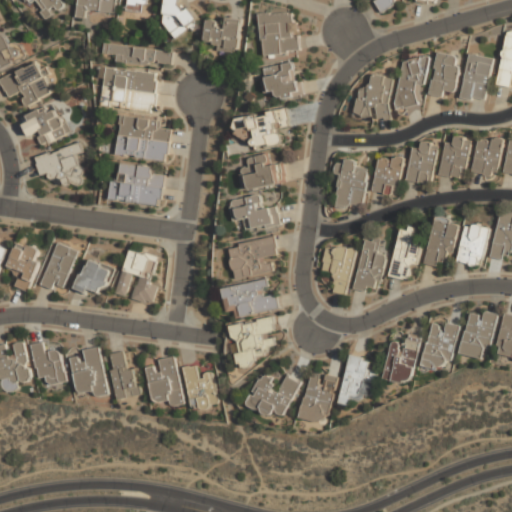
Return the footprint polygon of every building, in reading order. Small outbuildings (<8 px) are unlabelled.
[(29,0),(47,20),(64,6),(65,0),(29,0)] [(79,0),(78,17),(88,18),(89,11),(116,14),(117,0),(79,0)] [(151,10),(151,0),(129,0),(129,10),(151,10)] [(196,34),(197,6),(182,6),(182,0),(167,0),(166,33),(196,34)] [(379,0),(378,7),(396,11),(398,0),(379,0)] [(299,12),(260,14),(262,54),(301,52),(299,12)] [(205,46),(239,50),(243,19),(226,17),(225,22),(209,20),(205,46)] [(511,28),(508,28),(498,84),(511,86),(511,28)] [(0,69),(28,59),(21,42),(11,46),(6,33),(0,35),(0,69)] [(173,67),(174,51),(105,44),(104,59),(173,67)] [(430,94),(445,97),(446,90),(455,92),(462,57),(439,52),(430,94)] [(462,96),(486,101),(494,58),(470,53),(462,96)] [(427,86),(431,60),(404,56),(397,105),(418,108),(422,85),(427,86)] [(9,97),(20,93),(25,105),(55,93),(42,61),(1,77),(9,97)] [(277,98),(301,95),(298,63),(263,66),(265,91),(276,90),(277,98)] [(160,74),(105,67),(101,106),(155,113),(160,74)] [(376,118),(392,119),(393,76),(372,75),(372,87),(358,87),(358,116),(376,116),(376,118)] [(23,117),(31,139),(40,135),(44,145),(68,135),(55,104),(23,117)] [(236,118),(241,143),(231,145),(232,153),(246,150),(247,151),(285,143),(282,128),(292,126),(289,108),(236,118)] [(169,162),(172,130),(162,129),(163,121),(121,116),(117,156),(169,162)] [(499,176),(505,139),(480,135),(474,173),(499,176)] [(441,175),(466,179),(473,139),(457,136),(455,144),(447,143),(441,175)] [(408,179),(433,184),(441,145),(423,141),(421,149),(414,147),(408,179)] [(42,176),(53,173),(57,188),(84,181),(77,155),(82,153),(80,145),(36,157),(42,176)] [(285,162),(272,164),(270,153),(244,158),(250,189),(289,182),(285,162)] [(373,191),(398,196),(406,159),(381,154),(373,191)] [(335,203),(363,208),(370,169),(358,167),(360,161),(343,158),(335,203)] [(162,206),(166,176),(157,175),(157,168),(117,164),(113,201),(162,206)] [(248,230),(283,225),(280,205),(265,208),(263,194),(231,199),(235,221),(246,219),(248,230)] [(511,211),(502,209),(491,257),(506,260),(508,251),(511,251),(511,211)] [(462,221),(437,215),(426,263),(441,267),(444,258),(453,260),(462,221)] [(482,266),(492,228),(468,222),(458,260),(482,266)] [(391,274),(414,279),(423,244),(414,242),(418,227),(403,224),(391,274)] [(356,288),(373,292),(375,282),(383,283),(389,254),(380,252),(383,239),(367,235),(356,288)] [(236,279),(275,273),(272,256),(279,255),(276,237),(230,245),(236,279)] [(13,284),(28,290),(43,252),(19,242),(8,271),(17,275),(13,284)] [(44,285),(65,292),(79,250),(57,243),(44,285)] [(0,269),(9,248),(0,244),(0,269)] [(358,250),(329,244),(323,270),(335,273),(331,292),(348,295),(358,250)] [(117,296),(150,304),(162,258),(130,249),(117,296)] [(78,287),(100,297),(112,269),(89,259),(78,287)] [(223,287),(227,310),(236,308),(237,316),(281,309),(278,294),(270,295),(267,280),(223,287)] [(473,309),(461,352),(488,360),(499,316),(473,309)] [(497,356),(511,358),(511,314),(505,313),(497,356)] [(231,324),(238,364),(281,356),(274,317),(231,324)] [(453,361),(462,326),(434,319),(423,365),(444,370),(446,360),(453,361)] [(385,379),(413,384),(422,336),(409,334),(407,344),(392,341),(385,379)] [(12,384),(33,379),(25,340),(15,342),(17,352),(9,353),(7,344),(0,345),(0,379),(11,378),(12,384)] [(62,349),(46,352),(44,342),(33,344),(40,378),(48,376),(49,385),(68,381),(62,349)] [(93,390),(94,397),(110,394),(101,347),(81,350),(82,356),(72,358),(78,393),(93,390)] [(136,368),(129,369),(126,351),(110,354),(118,399),(141,395),(136,368)] [(351,355),(340,402),(351,405),(352,399),(363,401),(364,394),(374,396),(379,373),(369,370),(372,360),(351,355)] [(153,401),(170,398),(171,406),(186,404),(177,356),(156,360),(157,366),(147,368),(153,401)] [(221,404),(214,372),(200,375),(198,365),(185,368),(194,410),(221,404)] [(313,373),(301,417),(328,424),(340,380),(313,373)] [(303,381),(288,374),(283,385),(262,375),(249,403),(285,419),(303,381)]
